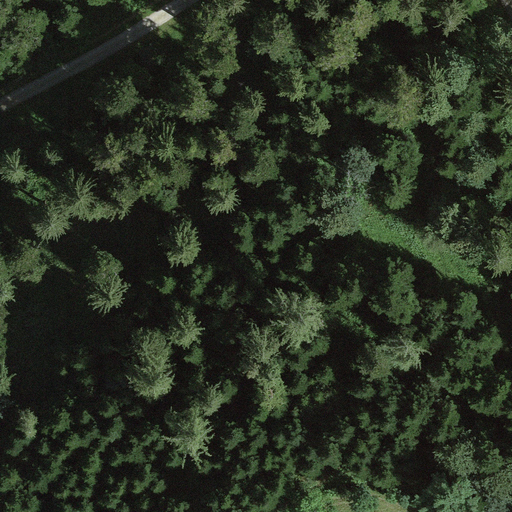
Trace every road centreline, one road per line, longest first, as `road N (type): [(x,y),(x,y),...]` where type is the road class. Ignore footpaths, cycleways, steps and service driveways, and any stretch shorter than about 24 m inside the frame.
road 1 (track): [(0,410),(82,318),(147,268),(198,241),(256,225),(371,224),(414,241),(511,336)]
road 2 (track): [(131,37),(261,18),(359,21),(393,52),(423,124),(414,241)]
road 3 (track): [(0,107),(188,0)]
road 4 (track): [(470,511),(374,479),(324,485),(288,511)]
